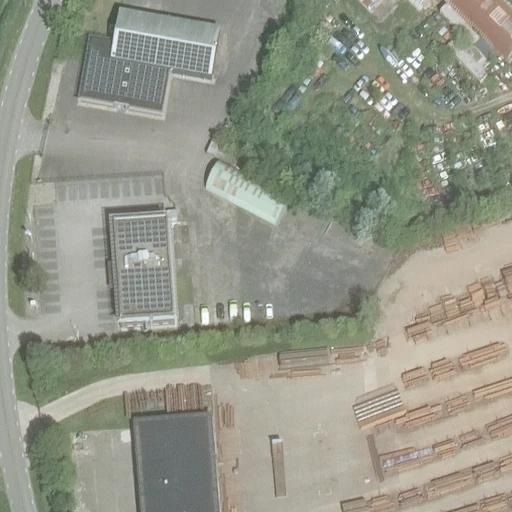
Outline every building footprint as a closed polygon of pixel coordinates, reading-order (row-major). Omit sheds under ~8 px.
[(442,0),(507,66),(511,61),(511,7),(505,0),(348,0),(367,19),(384,0),(407,0),(418,12),(428,0),(442,0)] [(114,50),(91,46),(81,105),(161,119),(169,75),(210,83),(219,34),(119,16),(114,50)] [(204,190),(274,227),(289,199),(218,163),(204,190)] [(166,226),(113,230),(115,269),(118,269),(119,275),(117,275),(117,284),(119,284),(120,289),(117,290),(120,329),(174,325),(166,226)] [(391,405),(376,406),(377,428),(392,427),(391,405)] [(213,511),(207,423),(137,429),(144,511),(213,511)]
